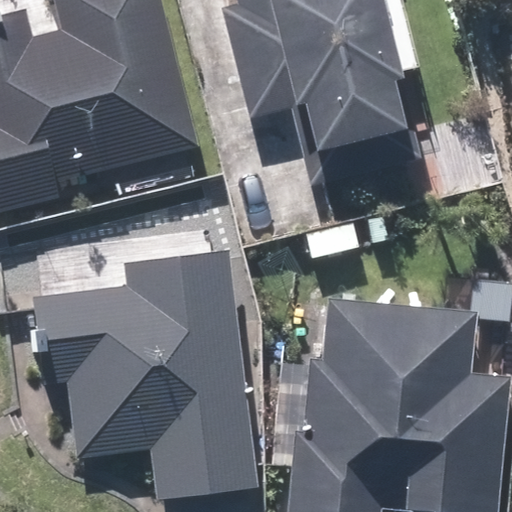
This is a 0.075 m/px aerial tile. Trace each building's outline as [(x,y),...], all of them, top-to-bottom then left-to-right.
[(0,209),(208,142),(161,0),(73,0),(60,4),(72,43),(44,52),(36,25),(0,36),(0,209)] [(418,153),(378,0),(241,0),(243,6),(220,11),(250,128),(287,118),(303,182),(418,153)] [(511,25),(502,26),(505,127),(511,127),(511,25)] [(246,479),(236,266),(130,271),(131,296),(35,301),(37,348),(58,347),(59,377),(82,376),(85,442),(160,439),(162,483),(246,479)] [(296,350),(291,511),(336,511),(496,511),(501,374),(472,373),(474,312),(321,308),(320,350),(296,350)]
